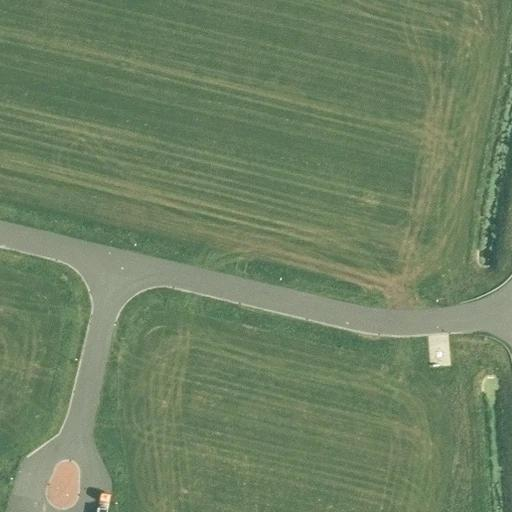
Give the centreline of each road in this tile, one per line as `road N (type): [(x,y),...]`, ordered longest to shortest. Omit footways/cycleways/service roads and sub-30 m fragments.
road 1 (unclassified): [(511,316),(440,328),(372,327),(125,268)]
road 2 (unclassified): [(125,268),(70,497)]
road 3 (unclassified): [(125,268),(0,239)]
